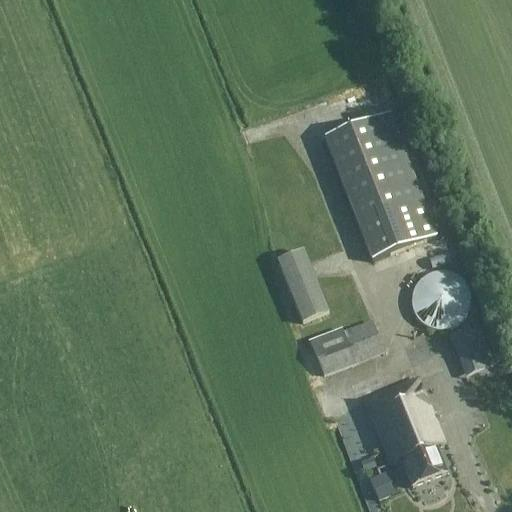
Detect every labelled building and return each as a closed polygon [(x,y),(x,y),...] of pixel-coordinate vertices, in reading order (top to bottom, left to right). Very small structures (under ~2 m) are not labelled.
[(326,140),(375,262),(431,239),(382,117),(326,140)] [(308,258),(281,268),(305,330),(332,320),(308,258)] [(463,287),(452,278),(438,275),(425,279),(415,289),(411,303),(413,317),(422,328),(435,334),(449,333),(461,326),(468,314),(469,299),(463,287)] [(314,347),(326,379),(385,357),(373,325),(314,347)] [(485,433),(511,422),(511,421),(476,334),(448,345),(485,433)] [(422,351),(406,356),(410,371),(427,365),(422,351)] [(431,437),(439,434),(417,382),(366,403),(394,469),(403,464),(414,491),(448,477),(431,437)]
